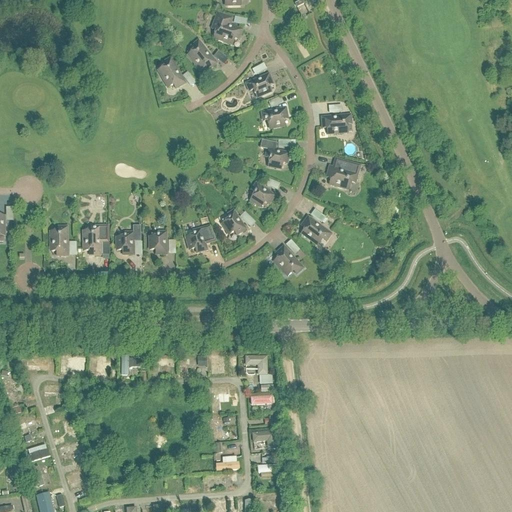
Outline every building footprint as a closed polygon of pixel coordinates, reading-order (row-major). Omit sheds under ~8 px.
[(232,20),(217,15),(212,30),(219,32),(218,33),(219,34),(217,41),(232,46),(234,40),(238,42),(242,31),(230,27),(232,20)] [(187,57),(190,59),(200,72),(204,68),(207,72),(216,65),(198,42),(191,48),(194,51),(187,57)] [(158,72),(160,75),(168,89),(173,86),(175,90),(184,85),(170,60),(163,64),(165,68),(158,72)] [(268,88),(272,86),(268,76),(248,84),(251,92),(255,91),(255,92),(256,92),(259,98),(271,93),(268,88)] [(248,85),(242,86),(244,95),(250,94),(248,85)] [(283,122),(287,121),(285,110),(264,114),(265,122),(269,122),(269,123),(270,123),(271,130),(284,127),(283,122)] [(327,136),(343,134),(347,134),(346,126),(351,125),(350,117),(321,119),(322,130),(327,130),(327,136)] [(261,142),(260,150),(267,151),(265,159),(269,159),(269,161),(268,168),(281,171),(282,165),(286,166),(288,155),(275,152),(277,145),(261,142)] [(329,186),(344,190),(348,191),(350,183),(355,184),(357,176),(329,168),(326,179),(331,180),(329,186)] [(268,206),(274,197),(256,185),(251,192),(254,194),(253,195),(254,196),(250,202),(261,209),(264,204),(268,206)] [(233,233),(236,237),(245,231),(233,212),(226,217),(228,220),(227,221),(221,225),(228,236),(233,233)] [(244,215),(241,212),(238,214),(241,218),(244,221),(247,218),(244,215)] [(324,225),(326,221),(321,217),(318,220),(324,225)] [(301,235),(314,245),(317,247),(322,240),(325,243),(330,236),(307,219),(301,228),(304,230),(301,235)] [(133,243),(141,243),(140,227),(132,227),(133,234),(125,234),(125,238),(123,238),(123,239),(116,239),(116,252),(122,252),(122,256),(133,256),(133,243)] [(56,257),(67,257),(67,228),(58,229),(59,236),(57,236),(57,237),(50,237),(50,253),(56,253),(56,257)] [(100,243),(108,243),(107,228),(91,228),(91,236),(90,236),(83,236),(83,252),(89,252),(89,257),(100,257),(100,250),(100,243)] [(206,251),(201,230),(193,233),(194,236),(192,236),(193,237),(186,239),(189,252),(195,250),(196,254),(206,251)] [(211,231),(205,233),(209,242),(214,240),(211,231)] [(166,256),(166,234),(158,234),(158,238),(156,238),(149,238),(149,251),(155,251),(155,256),(166,256)] [(274,263),(284,275),(287,278),(293,272),(296,275),(302,270),(283,248),(275,256),(278,259),(274,263)] [(132,258),(126,262),(132,271),(138,267),(132,258)] [(225,375),(223,355),(214,356),(215,375),(225,375)] [(183,357),(184,376),(191,376),(190,357),(183,357)] [(257,379),(259,379),(267,379),(267,377),(267,359),(244,359),(244,369),(257,369),(257,379)] [(16,379),(6,382),(11,400),(21,398),(16,379)] [(254,398),(254,406),(278,405),(278,397),(254,398)] [(217,421),(218,440),(226,440),(225,421),(217,421)] [(40,424),(23,430),(25,436),(42,430),(40,424)] [(33,456),(35,463),(48,460),(46,454),(33,456)] [(243,470),(242,463),(218,466),(219,473),(243,470)] [(261,467),(261,474),(282,473),(281,466),(261,467)] [(255,511),(255,501),(243,501),(243,511),(255,511)]
